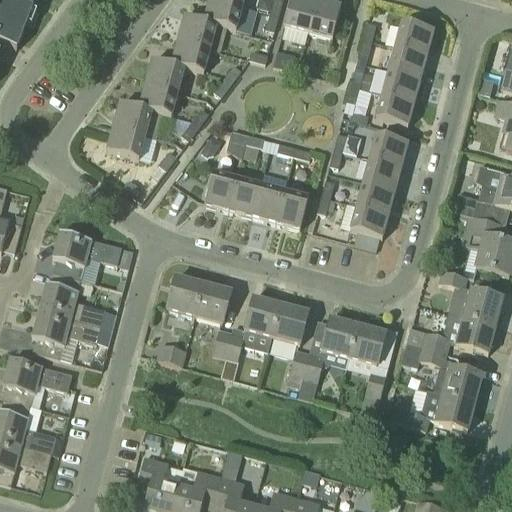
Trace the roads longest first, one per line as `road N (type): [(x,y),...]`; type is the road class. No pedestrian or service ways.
road 1 (residential): [(478,15),(407,278),(389,295),(155,242)]
road 2 (residential): [(82,511),(155,242)]
road 3 (residential): [(46,158),(163,0)]
road 4 (residential): [(85,0),(0,117)]
road 5 (residential): [(155,242),(46,158)]
